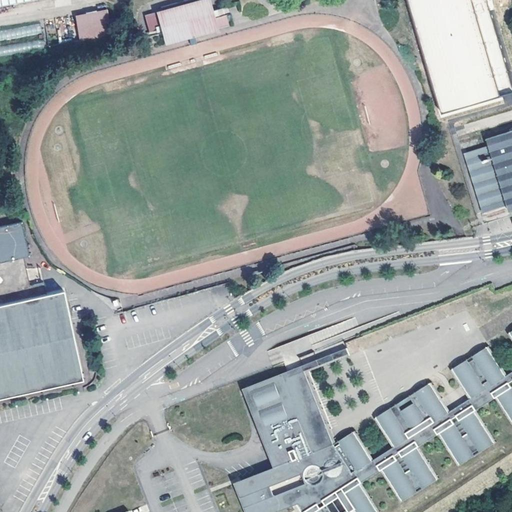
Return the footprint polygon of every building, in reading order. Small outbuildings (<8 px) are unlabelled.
[(207,0),(192,0),(162,8),(145,12),(149,29),(156,26),(158,32),(165,30),(168,40),(216,27),(213,17),(221,14),(219,7),(211,9),(207,0)] [(171,0),(161,3),(162,8),(192,0),(171,0)] [(409,0),(444,114),(511,93),(511,79),(487,0),(409,0)] [(76,17),(80,41),(112,36),(108,11),(76,17)] [(40,22),(0,27),(0,38),(41,32),(40,22)] [(261,25),(210,41),(212,48),(227,44),(228,48),(265,37),(261,25)] [(468,153),(486,211),(508,204),(511,212),(511,211),(511,130),(488,138),(491,146),(468,153)] [(0,399),(83,381),(64,292),(47,295),(44,284),(29,287),(23,259),(29,257),(22,224),(0,228),(0,399)] [(288,371),(252,385),(267,424),(260,427),(276,466),(241,480),(253,511),(274,511),(299,502),(305,511),(378,511),(360,483),(384,467),(404,499),(437,479),(417,447),(441,431),(461,463),(494,443),(474,411),(498,395),(511,416),(511,331),(511,332),(511,372),(505,376),(487,347),(454,368),(473,397),(448,412),(430,383),(378,416),(397,445),(372,460),(354,431),(335,443),(320,449),(289,370),(288,371)] [(267,352),(273,365),(292,357),(292,356),(312,348),(307,337),(281,348),(280,346),(267,352)] [(297,367),(289,370),(320,449),(335,443),(304,364),(297,367)] [(252,385),(245,388),(260,427),(267,424),(252,385)] [(253,511),(241,480),(236,482),(247,511),(253,511)]
